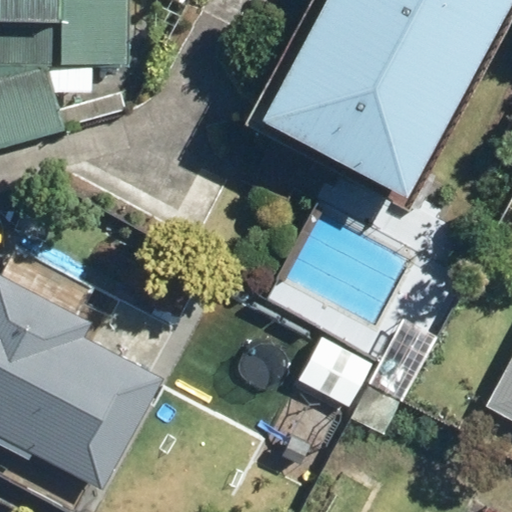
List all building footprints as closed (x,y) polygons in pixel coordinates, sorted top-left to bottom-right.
[(0,0),(0,142),(67,124),(56,88),(93,87),(93,58),(129,60),(129,0),(0,0)] [(172,0),(184,9),(190,0),(172,0)] [(505,0),(320,0),(263,107),(407,184),(505,0)] [(0,265),(0,428),(104,484),(164,372),(85,330),(93,315),(0,265)] [(414,382),(362,352),(341,387),(357,396),(347,412),(384,433),(414,382)] [(511,355),(487,402),(511,415),(511,355)]
